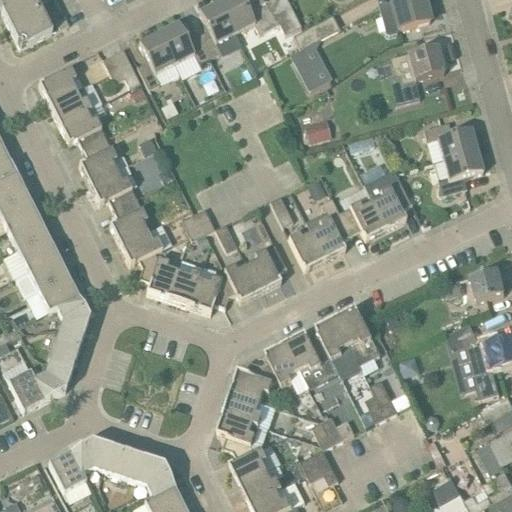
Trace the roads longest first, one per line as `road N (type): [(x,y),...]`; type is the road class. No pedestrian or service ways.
road 1 (residential): [(224,348),(511,207)]
road 2 (residential): [(115,312),(2,88)]
road 3 (residential): [(2,88),(170,0)]
road 4 (residential): [(511,155),(468,0)]
